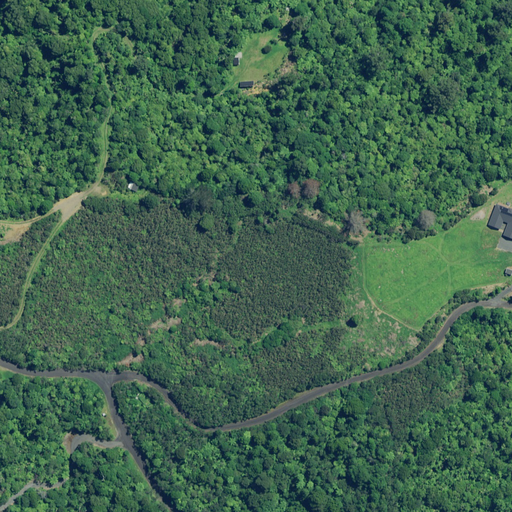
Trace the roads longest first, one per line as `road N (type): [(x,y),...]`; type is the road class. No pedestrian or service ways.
road 1 (unclassified): [(102,372),(142,374),(193,416),(234,424),(418,346),(445,310),(472,298),(511,301)]
road 2 (unclassified): [(102,372),(126,432),(179,511)]
